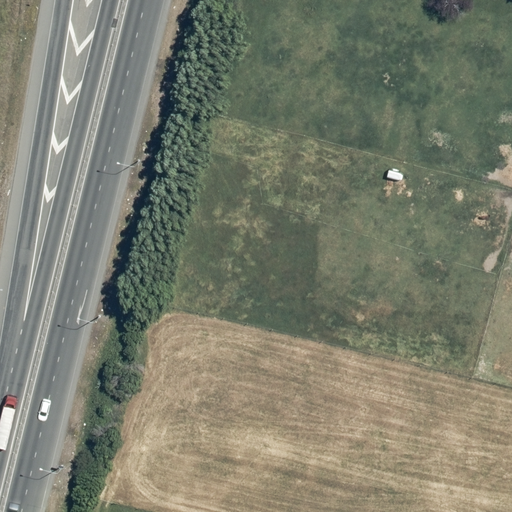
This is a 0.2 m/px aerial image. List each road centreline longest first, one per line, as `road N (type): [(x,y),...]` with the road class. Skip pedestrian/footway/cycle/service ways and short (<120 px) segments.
road 1 (trunk): [(143,0),(21,511)]
road 2 (trunk): [(0,456),(113,0)]
road 3 (trunk): [(0,379),(61,0)]
road 4 (motorway): [(0,225),(54,0)]
